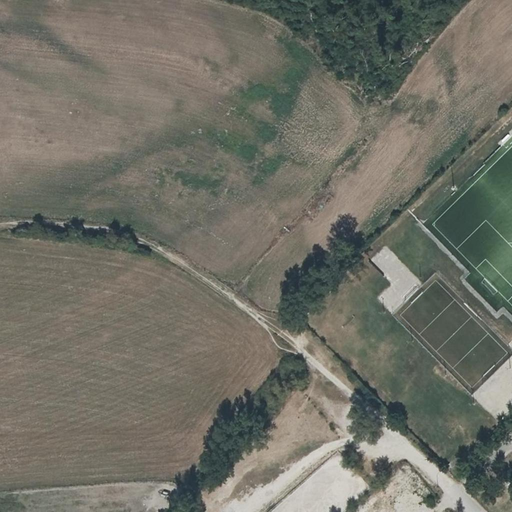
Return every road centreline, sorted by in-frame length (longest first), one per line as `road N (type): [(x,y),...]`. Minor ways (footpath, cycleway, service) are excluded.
road 1 (track): [(450,489),(281,331),(186,264),(111,231),(0,224)]
road 2 (track): [(401,443),(325,447),(254,511)]
